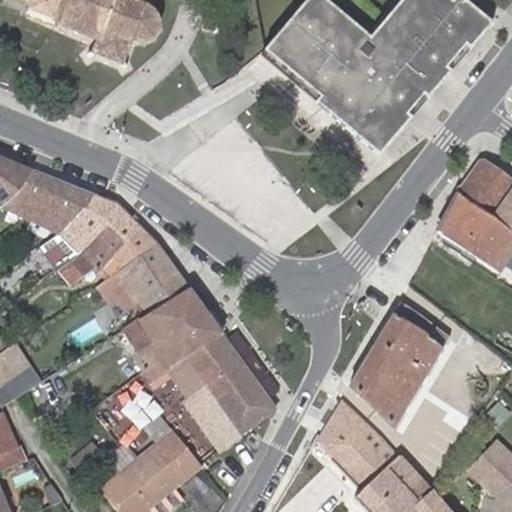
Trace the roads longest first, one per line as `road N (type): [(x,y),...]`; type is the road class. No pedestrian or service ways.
road 1 (secondary): [(0,119),(135,177),(260,270),(316,284)]
road 2 (secondary): [(242,511),(320,370),(316,284)]
road 3 (secondary): [(477,106),(357,259),(316,284)]
